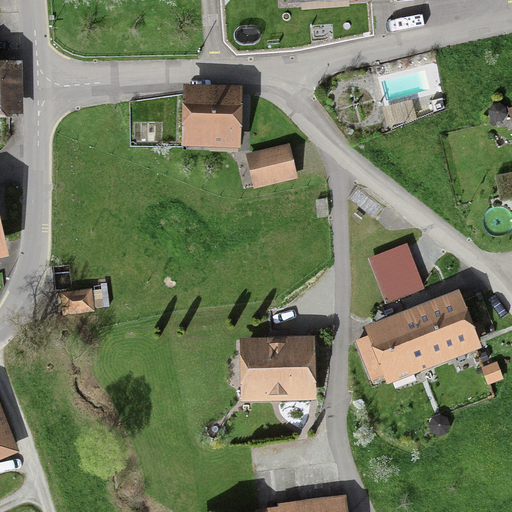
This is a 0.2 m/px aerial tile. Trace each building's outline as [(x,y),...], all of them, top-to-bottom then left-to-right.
[(0,117),(24,116),(22,64),(0,64),(0,117)] [(241,147),(242,89),(187,88),(185,146),(241,147)] [(256,186),(296,176),(289,148),(249,158),(256,186)] [(95,309),(92,290),(62,294),(65,314),(95,309)] [(482,348),(460,294),(368,332),(390,385),(482,348)] [(316,339),(243,340),(244,401),(317,400),(316,339)] [(0,459),(14,454),(0,420),(0,459)]
